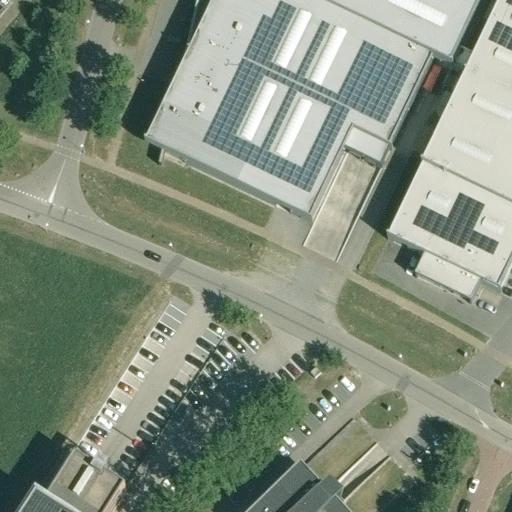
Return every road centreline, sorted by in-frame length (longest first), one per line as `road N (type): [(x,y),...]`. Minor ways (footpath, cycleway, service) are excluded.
road 1 (unclassified): [(506,436),(302,324),(47,215)]
road 2 (unclassified): [(47,215),(108,0)]
